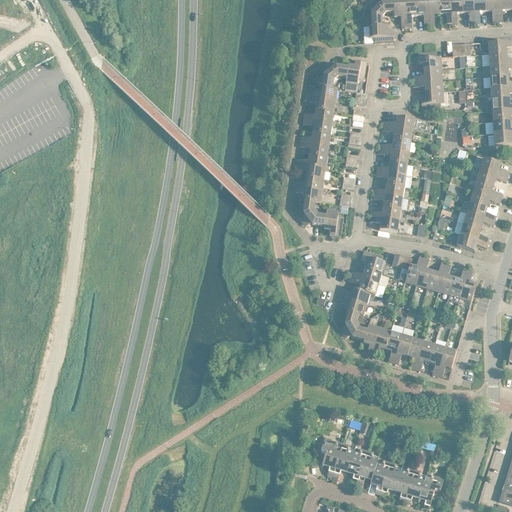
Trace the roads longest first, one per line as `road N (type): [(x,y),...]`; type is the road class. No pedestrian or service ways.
road 1 (secondary): [(185,0),(180,116),(158,244),(89,511)]
road 2 (secondary): [(105,511),(167,266),(191,108),(196,0)]
road 3 (residential): [(16,511),(72,289),(89,113),(79,75),(47,26)]
road 4 (residential): [(506,269),(427,243),(358,236)]
road 5 (residential): [(358,236),(375,100)]
